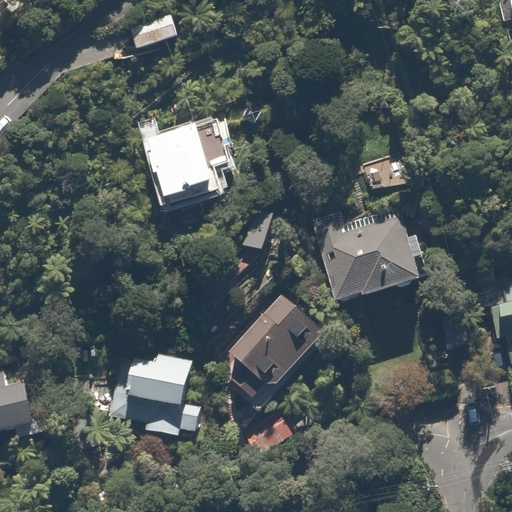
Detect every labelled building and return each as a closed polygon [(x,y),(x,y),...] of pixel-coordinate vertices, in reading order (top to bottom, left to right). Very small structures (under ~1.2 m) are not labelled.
[(0,0),(0,15),(16,0),(0,0)] [(511,0),(504,0),(497,3),(510,40),(511,39),(511,0)] [(178,33),(169,10),(125,27),(134,50),(178,33)] [(214,126),(211,118),(136,144),(155,196),(161,194),(164,203),(214,185),(208,167),(226,160),(221,147),(231,144),(223,123),(214,126)] [(327,298),(412,280),(408,262),(422,259),(417,235),(403,238),(397,211),(312,229),(327,298)] [(511,286),(493,290),(504,362),(511,360),(511,286)] [(316,335),(280,297),(223,352),(259,390),(316,335)] [(186,364),(129,348),(111,413),(144,422),(142,430),(173,439),(177,424),(197,430),(202,411),(175,403),(186,364)] [(0,427),(27,419),(16,381),(7,384),(2,366),(0,366),(0,427)]
